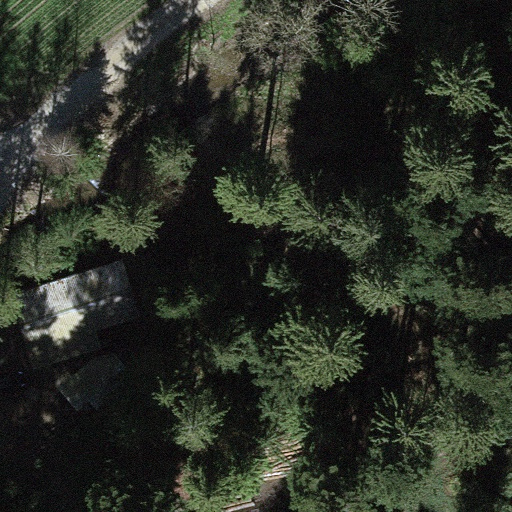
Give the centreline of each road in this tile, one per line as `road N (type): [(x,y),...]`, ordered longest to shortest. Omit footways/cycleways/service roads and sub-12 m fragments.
road 1 (track): [(191,0),(74,107),(0,160)]
road 2 (track): [(511,402),(288,511)]
